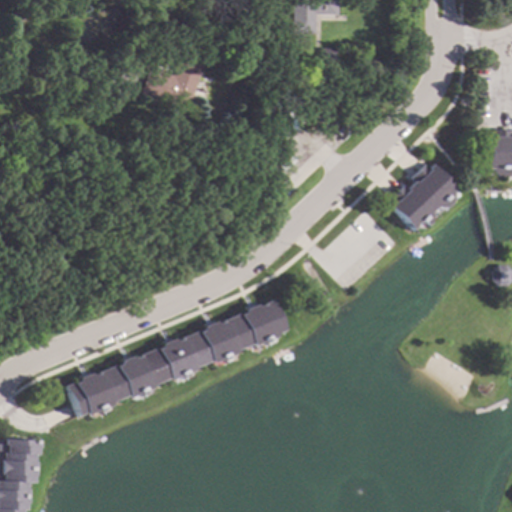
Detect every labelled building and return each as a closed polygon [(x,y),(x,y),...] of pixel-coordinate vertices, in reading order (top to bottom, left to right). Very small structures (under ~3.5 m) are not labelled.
[(335,0),(335,15),(312,15),(312,34),(289,34),(289,0),(335,0)] [(333,52),(332,64),(316,64),(316,49),(333,49),(333,52)] [(199,67),(184,110),(138,94),(141,85),(144,75),(146,69),(170,77),(176,59),(199,67)] [(511,169),(507,169),(507,171),(501,177),(493,177),(487,171),(487,169),(481,169),(482,135),(486,135),(486,131),(488,131),(507,131),(507,135),(511,135),(511,130),(511,169)] [(117,166),(114,177),(104,174),(107,163),(117,166)] [(449,189),(446,193),(447,194),(447,203),(442,208),(433,208),(431,207),(425,213),(426,215),(426,224),(423,226),(416,219),(409,225),(410,226),(406,230),(383,206),(387,202),(384,199),(385,198),(396,187),(398,185),(401,189),(408,182),(405,179),(406,177),(417,167),(419,165),(423,168),(426,165),(449,189)] [(508,273),(508,280),(501,287),(493,288),(486,281),(486,273),(492,266),(500,265),(508,273)] [(279,330),(271,334),(272,336),(264,339),(263,342),(258,344),(255,344),(249,346),(246,345),(230,351),(229,355),(223,357),(222,360),(217,362),(214,361),(208,363),(205,362),(189,368),(188,371),(181,374),(180,377),(177,379),(172,378),(167,380),(163,379),(148,385),(147,389),(141,391),(139,394),(135,396),(132,395),(126,397),(121,396),(107,402),(105,406),(99,409),(98,412),(94,413),(90,412),(84,414),(80,413),(74,416),(73,417),(68,406),(60,386),(73,381),(75,377),(86,373),(90,374),(114,364),(116,360),(126,356),(131,357),(155,347),(158,342),(167,339),(172,340),(196,330),(198,326),(208,322),(213,322),(238,312),(239,308),(249,304),(254,305),(267,300),(279,330)] [(0,511),(0,438),(34,440),(33,448),(31,450),(31,456),(27,456),(27,461),(29,463),(29,476),(27,478),(27,484),(20,483),(19,488),(22,490),(21,503),(19,505),(19,511),(15,510),(15,511),(0,511)]
